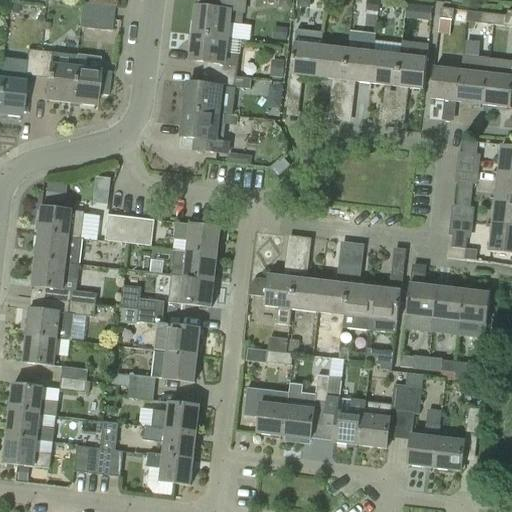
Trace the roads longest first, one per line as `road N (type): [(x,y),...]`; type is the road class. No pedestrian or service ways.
road 1 (residential): [(276,209),(291,227),(438,244),(449,151),(341,139),(313,153)]
road 2 (residential): [(220,456),(249,207)]
road 3 (residential): [(385,511),(383,481),(369,472),(220,456)]
road 4 (residential): [(0,491),(190,511)]
road 5 (residential): [(121,139),(140,184),(249,207)]
road 6 (residential): [(121,139),(141,113),(153,0)]
road 7 (residential): [(8,178),(30,162),(121,139)]
